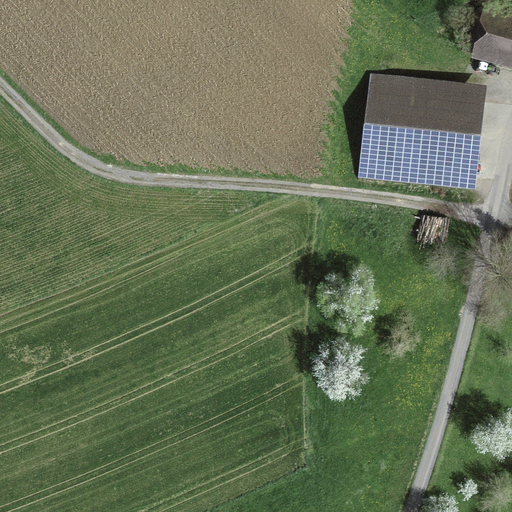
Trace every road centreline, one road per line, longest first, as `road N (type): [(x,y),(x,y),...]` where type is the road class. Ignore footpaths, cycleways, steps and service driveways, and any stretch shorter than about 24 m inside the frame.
road 1 (track): [(495,210),(117,167),(61,142),(0,84)]
road 2 (unclassified): [(410,511),(511,146)]
